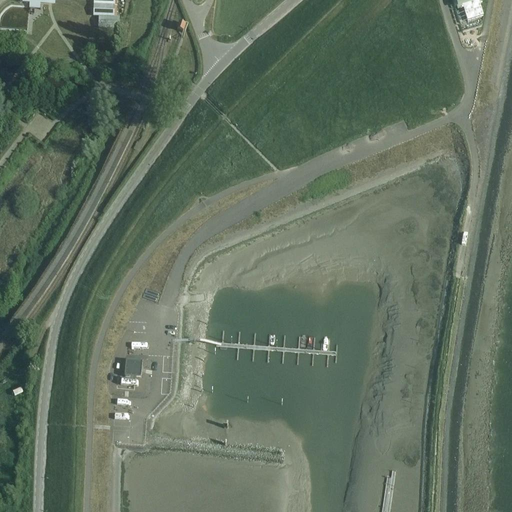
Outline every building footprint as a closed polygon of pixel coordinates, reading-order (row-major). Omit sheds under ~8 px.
[(114,0),(93,0),(94,1),(94,4),(94,10),(93,17),(114,17),(114,0)] [(461,0),(455,2),(456,8),(460,7),(461,10),(465,23),(483,17),(479,4),(482,3),(481,0),(482,0),(461,0)] [(118,18),(98,18),(98,29),(118,30),(118,18)] [(185,27),(179,25),(177,31),(183,33),(185,27)] [(141,379),(142,363),(126,362),(124,377),(141,379)] [(10,380),(0,389),(0,398),(15,384),(10,380)] [(12,474),(0,479),(0,486),(14,480),(12,474)]
